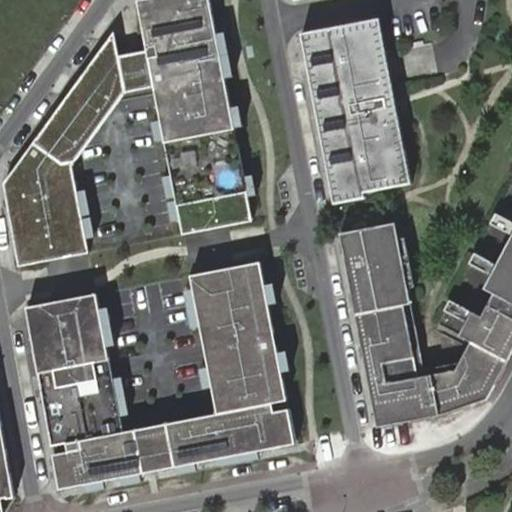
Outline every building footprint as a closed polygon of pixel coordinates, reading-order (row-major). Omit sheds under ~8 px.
[(5,184),(20,265),(91,252),(75,166),(127,93),(156,87),(185,234),(254,221),(210,0),(144,0),(138,1),(148,51),(120,56),(115,33),(5,184)] [(389,66),(380,19),(371,21),(384,88),(369,91),(375,122),(390,120),(396,153),(406,151),(396,101),(389,66)] [(371,21),(310,33),(342,198),(362,195),(412,185),(406,151),(396,153),(390,120),(375,122),(369,91),(384,88),(371,21)] [(310,33),(302,35),(335,204),(363,200),(362,195),(342,198),(310,33)] [(511,351),(511,318),(488,305),(482,317),(472,312),(459,336),(471,342),(456,371),(388,384),(384,363),(415,358),(405,305),(412,304),(396,223),(341,234),(371,387),(378,385),(385,419),(470,402),(471,406),(487,400),(511,351)] [(511,254),(504,250),(484,289),(494,294),(511,303),(511,254)] [(99,293),(28,307),(63,488),(297,443),(262,262),(194,275),(220,414),(126,432),(99,293)] [(511,303),(494,294),(488,305),(511,318),(511,303)] [(0,511),(6,511),(18,495),(0,399),(0,511)]
